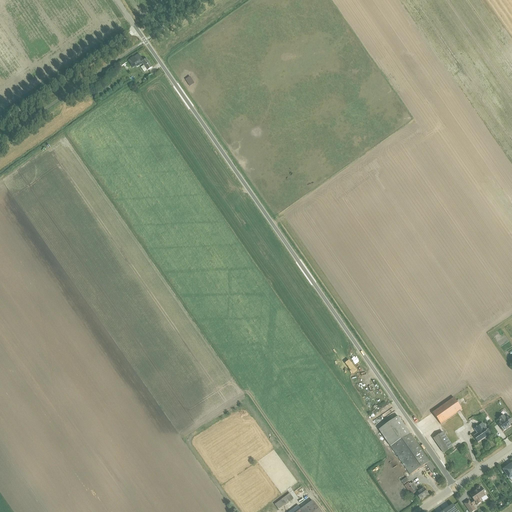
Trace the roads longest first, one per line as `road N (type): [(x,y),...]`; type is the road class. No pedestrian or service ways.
road 1 (unclassified): [(455,487),(116,0)]
road 2 (track): [(136,29),(0,124)]
